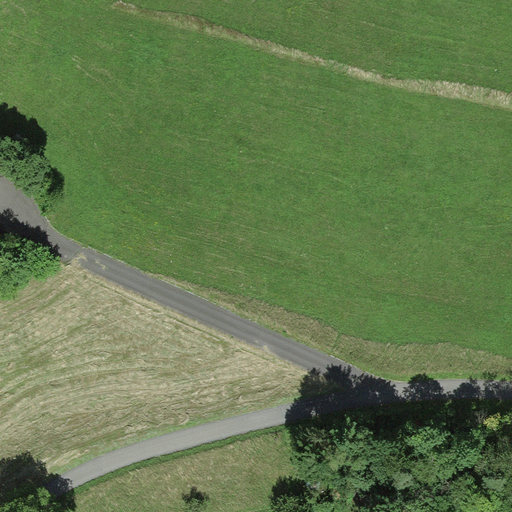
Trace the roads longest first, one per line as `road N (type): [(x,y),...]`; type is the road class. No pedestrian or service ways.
road 1 (residential): [(511,390),(378,392),(252,421),(91,470),(20,511)]
road 2 (track): [(378,392),(0,224)]
